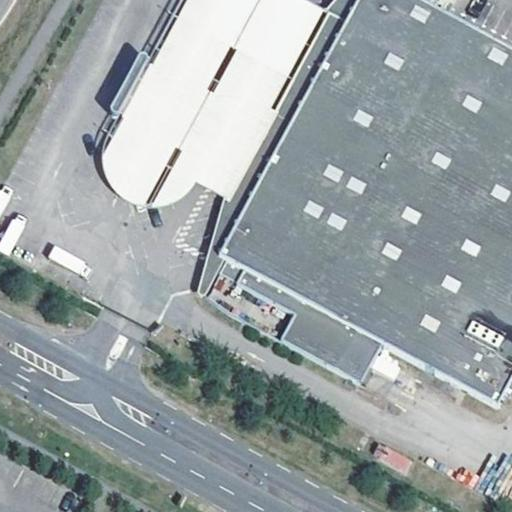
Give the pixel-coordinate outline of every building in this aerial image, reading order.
[(224,203),(194,304),(203,311),(222,275),(218,273),(255,199),(252,197),(250,195),(248,193),(248,192),(246,189),(246,186),(245,184),(245,182),(261,155),(266,153),(268,152),(270,152),(273,153),(275,153),(277,154),(281,156),(366,0),(335,0),(317,21),(307,15),(296,9),(299,0),(186,0),(100,158),(101,172),(103,180),(109,190),(114,197),(120,202),(126,206),(134,209),(146,212),(157,211),(166,209),(174,206),(181,201),(186,196),(193,186),(203,192),(224,203)] [(284,340),(343,370),(354,347),(495,420),(501,408),(511,387),(511,49),(426,2),(426,0),(366,0),(281,156),(277,154),(275,153),(273,153),(270,152),(268,152),(266,153),(261,155),(245,182),(245,184),(246,186),(246,189),(248,192),(248,193),(250,195),(252,197),(255,199),(218,273),(222,275),(298,315),(284,340)] [(343,370),(284,340),(278,355),(335,383),(343,370)] [(511,387),(501,408),(511,406),(511,405),(511,387)] [(409,475),(376,459),(372,468),(404,484),(409,475)]
